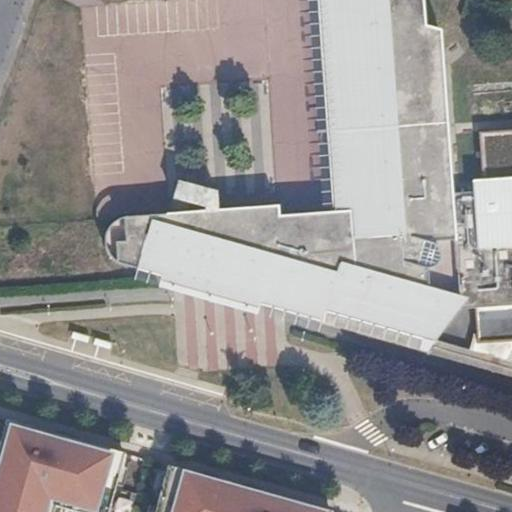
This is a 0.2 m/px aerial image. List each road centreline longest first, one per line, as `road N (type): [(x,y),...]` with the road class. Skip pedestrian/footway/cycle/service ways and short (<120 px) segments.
road 1 (secondary): [(0,366),(313,456)]
road 2 (unclassified): [(511,433),(423,409),(313,456)]
